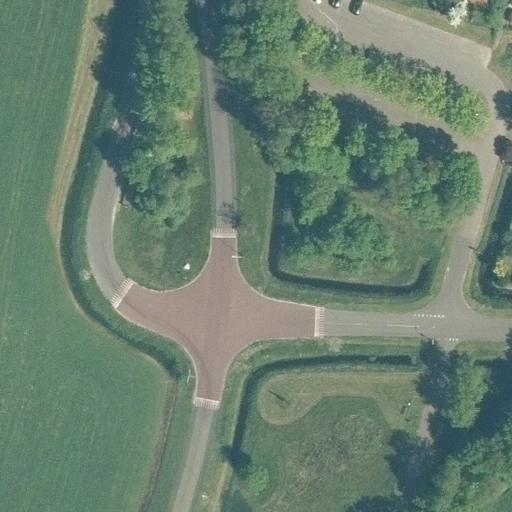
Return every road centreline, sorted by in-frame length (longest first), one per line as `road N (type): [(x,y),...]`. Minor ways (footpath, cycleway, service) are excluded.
road 1 (unclassified): [(447,328),(451,287),(497,127),(494,90),(482,77),(280,0)]
road 2 (unclassified): [(220,317),(142,307),(121,291),(103,258),(110,165),(150,0)]
road 3 (secondary): [(220,317),(223,188),(206,0)]
road 4 (tertiary): [(447,328),(220,317)]
road 5 (secondary): [(181,511),(220,317)]
